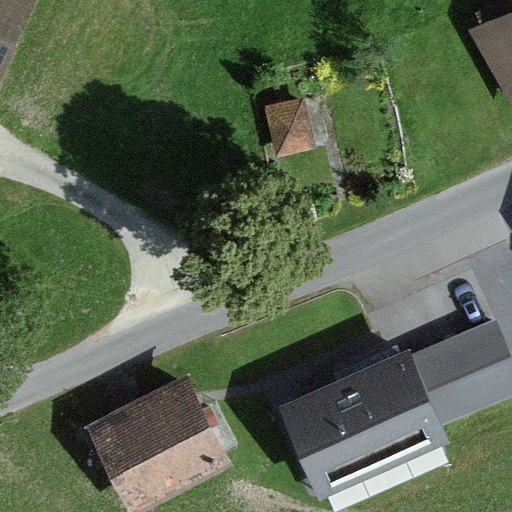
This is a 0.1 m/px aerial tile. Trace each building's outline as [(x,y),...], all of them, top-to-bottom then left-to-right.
[(0,0),(0,55),(24,0),(0,0)] [(511,0),(510,0),(469,23),(511,98),(511,0)] [(311,98),(271,104),(280,156),(319,149),(311,98)] [(410,337),(280,393),(320,485),(451,429),(446,419),(511,390),(511,350),(496,314),(415,348),(410,337)] [(88,416),(135,507),(234,455),(188,365),(88,416)]
